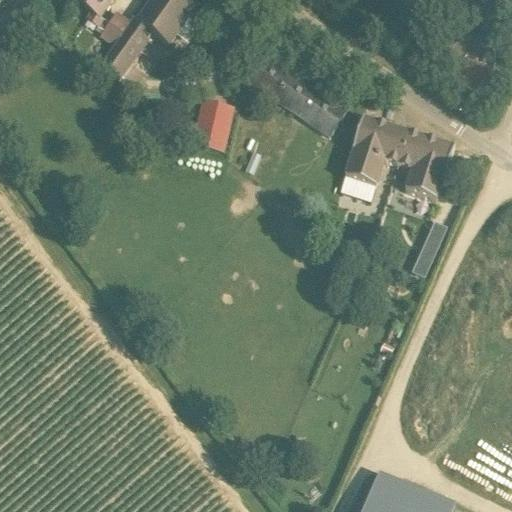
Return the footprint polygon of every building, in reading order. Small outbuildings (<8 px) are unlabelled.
[(108,25),(96,17),(102,9),(105,12),(109,7),(106,4),(108,0),(74,0),(73,2),(90,14),(85,21),(96,29),(94,32),(100,36),(99,38),(111,47),(126,25),(114,17),(108,25)] [(121,79),(153,35),(169,46),(199,5),(191,0),(155,0),(139,23),(134,20),(128,29),(130,30),(104,67),(121,79)] [(329,140),(348,112),(268,58),(249,86),(329,140)] [(503,79),(467,59),(451,90),(487,110),(503,79)] [(202,106),(192,149),(224,156),(234,113),(202,106)] [(375,191),(384,165),(411,174),(422,142),(364,122),(362,122),(352,154),(353,154),(344,181),(375,191)] [(443,185),(454,152),(453,151),(453,152),(422,142),(411,174),(404,195),(435,205),(442,184),(443,185)] [(253,155),(245,174),(253,177),(261,158),(253,155)] [(440,250),(426,244),(419,259),(433,265),(440,250)] [(379,297),(370,294),(366,304),(374,308),(379,297)] [(385,346),(381,354),(390,359),(394,350),(385,346)] [(451,511),(452,510),(376,479),(363,511),(451,511)]
